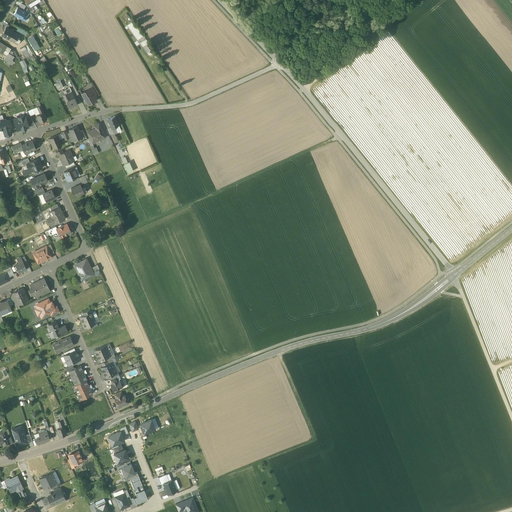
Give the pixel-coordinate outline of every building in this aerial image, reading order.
[(31,5),(30,5),(29,3),(28,3),(27,0),(24,2),(30,12),(34,10),(31,5)] [(25,11),(18,6),(14,14),(21,18),(23,14),(25,11)] [(142,36),(126,13),(121,16),(139,43),(140,42),(150,57),(156,54),(143,35),(142,36)] [(13,31),(6,27),(2,35),(9,39),(13,31)] [(20,35),(13,31),(9,39),(15,42),(18,38),(20,35)] [(33,35),(27,38),(33,49),(39,46),(33,35)] [(11,49),(0,41),(0,51),(6,56),(8,52),(10,53),(12,51),(10,50),(11,49)] [(10,53),(8,52),(6,56),(4,59),(7,61),(5,63),(8,65),(14,61),(12,59),(14,56),(10,53)] [(63,86),(60,80),(55,83),(58,89),(63,86)] [(89,88),(81,92),(88,103),(92,101),(92,100),(95,98),(93,95),(89,88)] [(70,99),(67,92),(63,94),(66,101),(69,107),(78,103),(75,97),(70,99)] [(40,112),(36,114),(37,116),(35,117),(37,119),(38,118),(39,121),(47,118),(44,110),(40,112)] [(25,114),(17,117),(18,119),(17,120),(15,121),(15,122),(15,124),(16,125),(18,129),(22,127),(23,128),(25,128),(26,126),(28,125),(28,124),(25,116),(25,114)] [(30,115),(25,116),(28,124),(34,123),(30,115)] [(114,115),(108,118),(111,127),(112,127),(115,125),(118,124),(114,115)] [(0,119),(0,128),(3,128),(5,135),(11,133),(7,120),(5,118),(3,119),(0,119)] [(95,127),(87,131),(89,136),(92,141),(105,135),(99,122),(94,124),(95,127)] [(80,130),(77,124),(68,128),(70,131),(73,138),(74,137),(75,139),(82,136),(81,134),(80,130)] [(73,138),(70,131),(67,132),(69,137),(71,141),(75,139),(74,137),(73,138)] [(57,133),(48,138),(49,140),(50,139),(53,147),(61,143),(59,138),(57,133)] [(32,139),(22,144),(25,152),(35,148),(32,139)] [(19,142),(12,146),(14,151),(22,148),(19,142)] [(63,151),(58,153),(58,154),(60,158),(61,157),(64,164),(73,160),(72,157),(73,156),(72,156),(69,148),(63,151)] [(30,161),(29,161),(31,165),(33,170),(42,166),(38,157),(30,161)] [(31,165),(22,170),(24,174),(33,170),(31,165)] [(74,166),(69,168),(67,168),(68,169),(63,171),(67,180),(78,175),(74,166)] [(44,172),(35,176),(39,183),(47,179),(44,172)] [(35,176),(30,178),(34,186),(34,185),(39,183),(35,176)] [(80,183),(71,187),(75,195),(84,191),(80,183)] [(35,188),(30,191),(31,194),(37,191),(43,188),(42,185),(35,188)] [(45,192),(43,193),(46,200),(55,196),(52,189),(45,192)] [(51,210),(49,211),(52,218),(48,220),(50,224),(54,222),(54,223),(64,218),(59,206),(58,206),(51,210)] [(57,228),(58,230),(58,231),(58,234),(59,234),(60,235),(61,236),(63,236),(64,236),(64,235),(71,232),(66,223),(57,228)] [(56,225),(47,229),(50,234),(52,233),(58,230),(57,228),(56,225)] [(40,250),(35,252),(37,256),(35,258),(38,263),(42,261),(45,257),(47,256),(51,254),(46,246),(40,249),(40,250)] [(86,259),(74,265),(81,279),(93,274),(90,268),(86,259)] [(22,261),(15,264),(16,265),(15,267),(16,269),(18,269),(19,272),(26,269),(23,261),(22,261)] [(97,265),(90,268),(93,274),(100,270),(97,265)] [(6,271),(8,277),(14,274),(10,267),(5,270),(6,271)] [(0,284),(10,279),(8,277),(6,271),(0,274),(0,284)] [(44,278),(30,284),(32,288),(33,290),(34,290),(36,294),(37,296),(49,291),(44,278)] [(23,288),(12,293),(14,296),(16,301),(18,301),(27,297),(23,288)] [(16,301),(14,296),(11,297),(14,305),(19,303),(18,301),(16,301)] [(52,308),(48,299),(35,304),(41,318),(51,313),(54,312),(52,308)] [(7,300),(1,302),(0,301),(0,311),(6,309),(6,311),(11,309),(7,300)] [(52,316),(59,312),(57,306),(52,308),(54,312),(51,313),(52,316)] [(84,315),(80,317),(82,322),(93,317),(91,312),(84,315)] [(93,317),(82,322),(85,327),(88,326),(96,322),(93,317)] [(56,321),(49,325),(53,335),(60,332),(61,332),(59,327),(56,321)] [(65,325),(59,327),(61,332),(60,332),(61,333),(67,330),(65,325)] [(69,336),(55,343),(57,347),(58,346),(60,350),(73,344),(69,336)] [(106,345),(94,350),(97,355),(108,350),(106,345)] [(108,350),(97,355),(99,360),(110,355),(108,350)] [(73,351),(64,355),(66,359),(67,360),(69,363),(77,359),(78,359),(77,355),(77,354),(73,352),(73,351)] [(112,362),(101,367),(103,372),(114,367),(112,362)] [(74,368),(69,370),(75,384),(86,379),(87,379),(84,373),(86,372),(85,370),(83,370),(80,365),(74,367),(74,368)] [(114,367),(103,372),(105,377),(108,376),(116,372),(114,367)] [(119,378),(112,382),(112,383),(111,384),(113,390),(122,386),(121,383),(119,379),(119,378)] [(75,384),(74,385),(80,398),(86,396),(92,394),(90,388),(91,387),(90,384),(88,385),(86,379),(75,384)] [(121,390),(113,394),(116,399),(123,395),(121,390)] [(116,399),(115,399),(116,401),(116,402),(117,402),(117,403),(117,404),(118,406),(127,402),(124,395),(116,399)] [(64,419),(61,412),(60,413),(62,415),(59,417),(60,420),(61,420),(63,426),(64,426),(64,427),(67,426),(64,419)] [(140,424),(144,433),(155,429),(151,419),(140,424)] [(129,424),(132,431),(138,429),(135,421),(129,424)] [(12,429),(17,446),(27,442),(25,436),(22,426),(12,429)] [(57,429),(56,429),(57,431),(56,431),(56,433),(58,433),(59,436),(66,434),(64,427),(64,426),(63,426),(60,428),(57,429)] [(120,431),(122,435),(128,433),(125,426),(119,428),(120,431)] [(5,430),(0,431),(0,444),(3,444),(3,446),(10,444),(5,430)] [(47,431),(40,433),(41,436),(35,438),(37,443),(49,439),(48,434),(47,431)] [(117,443),(124,440),(122,435),(120,431),(108,436),(112,445),(117,443)] [(122,460),(129,458),(125,449),(123,449),(115,453),(114,453),(117,462),(122,460)] [(78,451),(69,455),(70,458),(73,464),(80,461),(81,461),(82,461),(83,459),(82,458),(81,458),(78,451)] [(35,458),(28,461),(31,470),(34,469),(35,471),(36,471),(43,467),(42,465),(38,466),(35,458)] [(129,475),(135,473),(131,464),(122,467),(126,477),(129,475)] [(43,467),(36,471),(38,476),(46,472),(43,467)] [(52,472),(39,478),(42,483),(45,488),(51,485),(57,483),(52,472)] [(166,474),(158,477),(161,484),(163,483),(169,481),(166,474)] [(17,475),(10,479),(9,478),(4,480),(6,485),(7,487),(8,486),(9,490),(15,487),(17,491),(22,489),(23,488),(17,475)] [(138,491),(144,489),(140,479),(132,483),(134,488),(137,487),(138,491)] [(169,481),(163,483),(165,487),(164,487),(165,490),(166,490),(167,494),(176,490),(172,480),(169,481)] [(137,496),(133,497),(135,503),(148,498),(144,489),(138,491),(135,492),(137,496)] [(55,493),(48,496),(51,504),(59,500),(64,498),(64,497),(61,491),(60,491),(55,493)] [(124,493),(115,497),(118,504),(120,509),(129,505),(126,497),(124,493)] [(192,498),(182,502),(184,510),(185,511),(192,511),(192,510),(197,509),(192,498)] [(106,501),(95,506),(98,511),(108,511),(110,511),(106,501)] [(178,511),(184,510),(182,502),(181,502),(175,504),(178,511)] [(91,511),(98,511),(94,503),(89,505),(91,511)]
